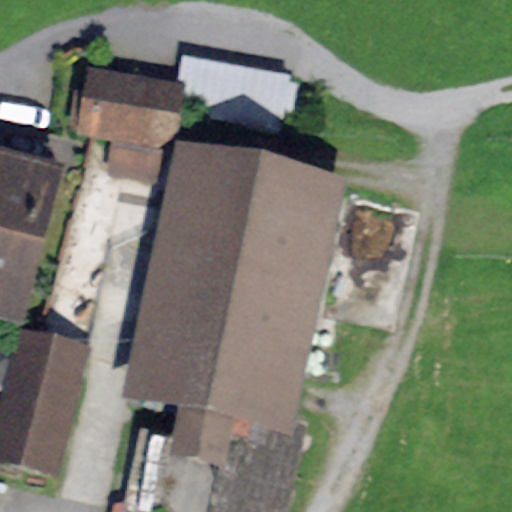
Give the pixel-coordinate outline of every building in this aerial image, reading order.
[(77,43),(63,128),(159,145),(173,60),(77,43)] [(334,185),(174,153),(122,410),(169,419),(160,462),(211,472),(220,428),(282,441),(334,185)] [(0,168),(0,306),(8,308),(43,180),(0,168)] [(84,352),(14,333),(0,387),(0,465),(50,479),(84,352)] [(202,511),(211,472),(160,462),(151,505),(184,511),(202,511)]
